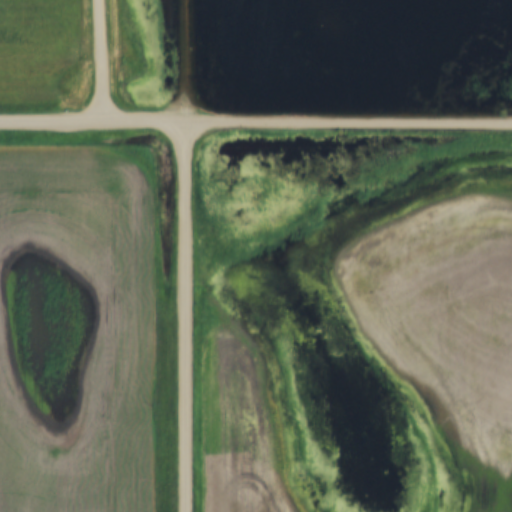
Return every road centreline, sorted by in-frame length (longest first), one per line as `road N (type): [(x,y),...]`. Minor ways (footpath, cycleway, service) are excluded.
road 1 (residential): [(511,124),(0,123)]
road 2 (residential): [(183,511),(185,124)]
